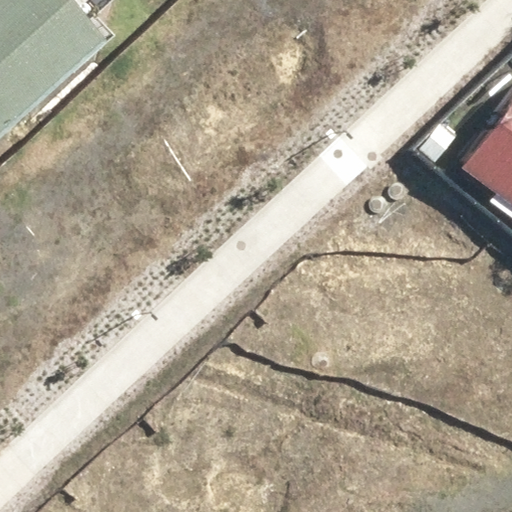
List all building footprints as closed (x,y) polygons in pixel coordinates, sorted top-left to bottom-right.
[(0,0),(0,138),(108,41),(71,0),(0,0)] [(511,83),(450,173),(511,215),(511,83)] [(172,293),(25,138),(0,161),(0,302),(77,383),(172,293)] [(301,511),(309,445),(128,425),(117,511),(301,511)] [(511,476),(511,434),(504,426),(472,453),(501,486),(511,476)]
